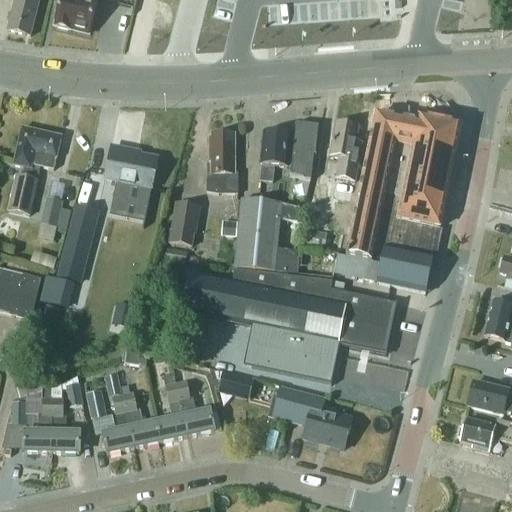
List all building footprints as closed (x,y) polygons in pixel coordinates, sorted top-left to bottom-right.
[(15,0),(7,33),(30,39),(39,2),(39,0),(15,0)] [(57,13),(54,29),(70,33),(71,31),(89,36),(96,7),(88,5),(88,0),(71,0),(72,0),(71,0),(60,0),(59,7),(58,7),(56,13),(57,13)] [(375,117),(346,259),(371,264),(375,245),(379,246),(379,249),(385,250),(429,259),(435,229),(438,229),(459,128),(418,120),(417,126),(375,117)] [(336,125),(330,158),(340,160),(337,180),(348,182),(355,183),(363,144),(356,142),(358,129),(352,128),(350,124),(343,123),(340,126),(336,125)] [(53,172),(60,138),(21,129),(12,167),(28,171),(26,180),(16,178),(8,212),(28,217),(39,169),(53,172)] [(265,134),(260,183),(272,184),(274,168),(291,170),(290,178),(305,182),(310,182),(313,156),(316,156),(319,131),(296,129),(295,136),(288,135),(285,133),(281,132),(277,136),(265,134)] [(234,149),(233,136),(211,136),(211,140),(208,140),(208,165),(211,165),(211,181),(206,181),(206,195),(217,197),(238,197),(237,175),(236,175),(235,149),(234,149)] [(156,162),(126,156),(126,152),(110,149),(104,182),(151,191),(156,162)] [(332,200),(349,204),(353,186),(335,183),(332,200)] [(69,220),(59,218),(63,204),(46,201),(40,227),(57,230),(57,229),(66,231),(69,220)] [(240,202),(233,271),(297,277),(299,252),(303,213),(303,212),(277,206),(240,202)] [(166,246),(192,250),(194,237),(196,238),(201,209),(174,205),(170,232),(168,232),(166,246)] [(59,280),(79,285),(97,216),(77,210),(59,280)] [(227,226),(226,239),(236,240),(237,226),(227,226)] [(306,235),(304,249),(324,251),(325,238),(306,235)] [(381,266),(377,286),(425,295),(432,260),(429,259),(385,250),(381,266)] [(167,253),(166,263),(185,266),(187,256),(167,253)] [(499,276),(511,279),(511,257),(511,261),(504,259),(499,276)] [(289,335),(289,337),(338,347),(338,343),(344,344),(344,347),(386,356),(386,351),(395,345),(389,336),(399,330),(393,321),(396,307),(404,309),(404,307),(330,291),(332,283),(331,283),(234,271),(232,282),(188,273),(180,313),(289,335)] [(0,315),(29,322),(39,282),(0,272),(0,315)] [(47,279),(43,298),(56,301),(60,288),(61,282),(47,279)] [(511,309),(493,305),(484,340),(506,345),(505,348),(510,349),(509,353),(511,353),(511,309)] [(132,313),(120,309),(116,327),(127,330),(132,313)] [(289,337),(285,357),(279,356),(275,371),(297,376),(296,378),(329,385),(330,382),(333,382),(336,370),(333,370),(338,347),(289,337)] [(146,369),(148,356),(148,355),(142,354),(142,353),(133,351),(127,350),(125,366),(146,369)] [(235,354),(230,375),(255,381),(259,360),(235,354)] [(174,371),(173,378),(175,387),(187,440),(214,434),(209,414),(196,417),(193,402),(190,403),(186,385),(181,386),(182,373),(174,371)] [(218,376),(216,396),(248,399),(250,379),(218,376)] [(104,381),(108,400),(121,397),(117,378),(104,381)] [(172,422),(156,425),(160,446),(187,440),(175,387),(173,378),(163,381),(165,389),(172,422)] [(82,409),(77,387),(67,389),(72,411),(82,409)] [(128,388),(122,390),(124,398),(123,399),(134,452),(160,446),(156,425),(143,428),(140,413),(137,414),(133,396),(130,397),(128,388)] [(511,398),(506,397),(507,393),(495,390),(494,394),(472,388),(467,408),(501,416),(502,413),(510,414),(509,418),(511,419),(511,398)] [(306,426),(302,442),(343,452),(350,420),(319,412),(321,402),(323,402),(324,400),(282,390),(275,418),(306,426)] [(53,403),(51,456),(79,457),(79,436),(66,436),(66,419),(63,419),(63,403),(61,403),(62,392),(53,392),(53,403)] [(86,397),(87,403),(92,423),(107,420),(101,394),(86,397)] [(116,434),(103,437),(107,457),(134,452),(123,399),(112,401),(116,418),(113,419),(116,434)] [(7,428),(3,450),(24,451),(24,456),(51,456),(53,403),(42,402),(42,418),(38,418),(38,435),(24,435),(24,428),(13,428),(7,428)] [(13,406),(13,428),(24,428),(25,428),(25,413),(25,406),(13,406)] [(511,447),(511,426),(497,423),(495,429),(464,421),(461,432),(459,431),(458,439),(459,439),(458,445),(471,448),(471,452),(489,456),(492,442),(511,447)]
